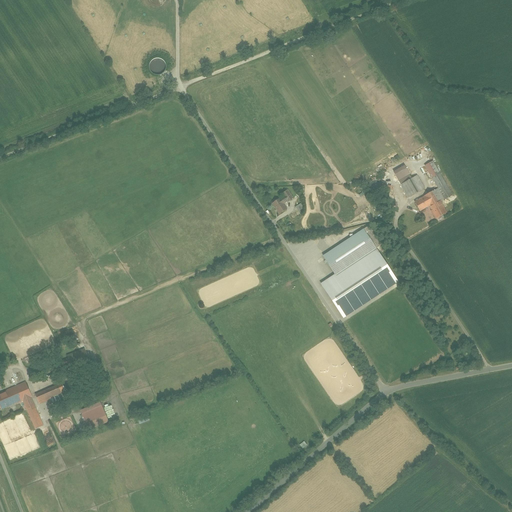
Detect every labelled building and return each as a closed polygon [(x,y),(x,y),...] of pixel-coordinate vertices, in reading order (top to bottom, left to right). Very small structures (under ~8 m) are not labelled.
[(162,69),(162,59),(149,59),(149,72),(159,73),(159,69),(162,69)] [(453,196),(432,162),(425,167),(446,200),(453,196)] [(422,190),(415,177),(401,185),(408,197),(422,190)] [(277,199),(270,204),(278,216),(287,210),(284,206),(293,199),(287,190),(281,194),(283,197),(278,200),(277,199)] [(445,215),(431,192),(413,203),(419,212),(428,207),(436,221),(445,215)] [(300,203),(295,206),(299,214),(304,211),(300,203)] [(398,283),(363,230),(324,256),(336,276),(321,286),(343,319),(398,283)] [(87,357),(84,350),(69,356),(72,362),(87,357)] [(43,425),(26,384),(0,395),(0,402),(3,409),(24,401),(36,428),(43,425)] [(66,392),(63,385),(38,396),(41,403),(66,392)] [(81,411),(89,430),(107,423),(99,403),(81,411)] [(136,416),(138,422),(133,423),(134,425),(149,420),(146,412),(136,416)]
